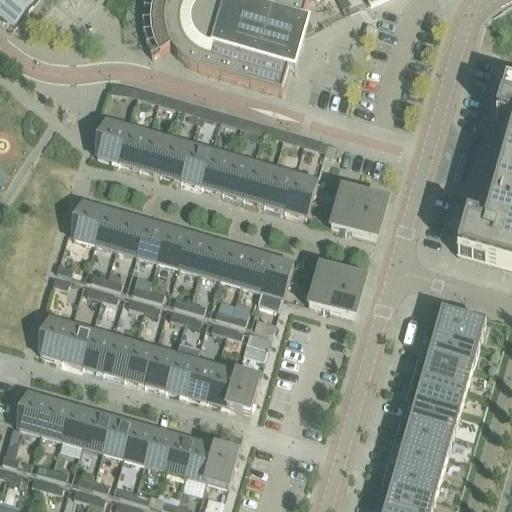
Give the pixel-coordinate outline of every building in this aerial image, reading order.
[(0,0),(0,16),(13,0),(0,0)] [(13,0),(0,16),(0,20),(14,32),(40,0),(13,0)] [(148,0),(148,1),(146,7),(145,13),(144,20),(143,26),(143,32),(144,38),(145,44),(147,50),(150,57),(153,63),(171,52),(176,59),(182,65),(188,70),(196,74),(200,75),(282,99),(298,44),(315,36),(314,35),(313,35),(306,18),(309,4),(314,5),(317,4),(319,3),(321,1),(322,0),(148,0)] [(365,0),(370,10),(392,0),(365,0)] [(374,39),(376,33),(376,31),(367,29),(365,37),(374,39)] [(457,260),(511,275),(511,91),(506,90),(496,125),(508,128),(485,207),(480,205),(474,227),(467,225),(457,260)] [(112,91),(111,100),(125,101),(126,93),(112,91)] [(154,100),(140,95),(137,104),(151,108),(154,100)] [(175,106),(160,101),(158,110),(172,114),(175,106)] [(195,112),(181,107),(179,116),(193,120),(195,112)] [(216,118),(202,114),(199,122),(214,126),(216,118)] [(237,124),(223,120),(220,128),(234,132),(237,124)] [(258,130),(243,126),(241,134),(255,138),(258,130)] [(119,169),(129,134),(107,128),(97,162),(119,169)] [(278,136),(264,132),(262,140),(276,144),(278,136)] [(139,175),(149,140),(129,134),(119,169),(139,175)] [(285,138),(282,146),(296,150),(299,142),(285,138)] [(160,180),(170,146),(149,140),(139,175),(160,180)] [(320,148),(306,144),(303,152),(317,156),(320,148)] [(181,186),(191,152),(170,146),(160,180),(181,186)] [(324,161),(335,164),(338,153),(327,150),(324,161)] [(202,192),(212,158),(191,152),(181,186),(202,192)] [(223,198),(232,164),(212,158),(202,192),(223,198)] [(243,204),(253,169),(232,164),(223,198),(243,204)] [(264,210),(274,175),(253,169),(243,204),(264,210)] [(295,181),(274,175),(264,210),(285,216),(295,181)] [(295,181),(285,216),(307,222),(317,188),(295,181)] [(387,208),(342,195),(337,215),(381,227),(387,208)] [(73,245),(95,251),(105,216),(83,210),(73,245)] [(331,234),(376,247),(381,227),(337,215),(331,234)] [(95,251),(116,257),(126,222),(105,216),(95,251)] [(116,257),(137,263),(146,228),(126,222),(116,257)] [(137,263),(157,269),(167,234),(146,228),(137,263)] [(157,269),(178,275),(188,240),(167,234),(157,269)] [(209,246),(188,240),(178,275),(199,281),(209,246)] [(199,281),(220,287),(230,252),(209,246),(199,281)] [(250,258),(230,252),(220,287),(240,293),(250,258)] [(271,264),(250,258),(240,293),(261,299),(271,264)] [(271,264),(261,299),(258,310),(280,316),(293,270),(271,264)] [(59,271),(56,278),(71,283),(74,275),(59,271)] [(364,286),(320,274),(314,293),(359,305),(364,286)] [(105,292),(108,285),(93,280),(90,288),(105,292)] [(55,284),(53,292),(68,296),(70,289),(55,284)] [(123,289),(108,285),(105,292),(120,297),(123,289)] [(132,300),(147,304),(149,297),(134,292),(132,300)] [(314,293),(309,312),(353,325),(359,305),(314,293)] [(104,298),(89,294),(87,302),(102,306),(104,298)] [(147,304),(162,309),(164,301),(149,297),(147,304)] [(117,311),(119,303),(104,298),(102,306),(117,311)] [(176,304),(174,312),(189,316),(191,308),(176,304)] [(146,310),(131,306),(128,314),(143,318),(146,310)] [(206,313),(191,308),(189,316),(204,321),(206,313)] [(146,310),(143,318),(158,322),(160,315),(146,310)] [(486,330),(432,315),(425,338),(479,354),(486,330)] [(232,320),(217,316),(215,324),(230,328),(232,320)] [(185,330),(187,322),(172,318),(170,326),(185,330)] [(247,325),(232,320),(230,328),(245,332),(247,325)] [(202,326),(187,322),(185,330),(200,334),(202,326)] [(40,360),(62,367),(72,332),(50,326),(40,360)] [(256,336),(273,340),(275,332),(258,327),(256,336)] [(229,334),(214,330),(211,338),(226,342),(229,334)] [(62,367),(83,373),(93,338),(72,332),(62,367)] [(241,346),(244,338),(229,334),(226,342),(241,346)] [(83,373),(104,379),(113,344),(93,338),(83,373)] [(425,338),(419,360),(473,376),(479,354),(425,338)] [(252,350),(269,355),(271,346),(254,341),(252,350)] [(104,379),(124,384),(134,350),(113,344),(104,379)] [(155,356),(134,350),(124,384),(145,390),(155,356)] [(200,356),(179,350),(176,362),(166,396),(187,402),(196,368),(200,356)] [(176,362),(155,356),(145,390),(166,396),(176,362)] [(419,360),(412,382),(467,398),(473,376),(419,360)] [(187,402),(207,408),(217,374),(196,368),(187,402)] [(207,408),(228,414),(238,379),(217,374),(207,408)] [(238,379),(228,414),(250,420),(260,386),(238,379)] [(467,398),(412,382),(406,404),(460,420),(467,398)] [(19,435),(40,442),(50,407),(29,401),(19,435)] [(406,404),(400,426),(454,442),(460,420),(406,404)] [(40,442),(61,448),(71,413),(50,407),(40,442)] [(61,448),(82,454),(92,419),(71,413),(61,448)] [(82,454),(103,460),(113,425),(92,419),(82,454)] [(103,460),(124,465),(133,431),(113,425),(103,460)] [(400,426),(394,448),(448,463),(454,442),(400,426)] [(124,465),(144,471),(154,437),(133,431),(124,465)] [(144,471),(165,477),(175,443),(154,437),(144,471)] [(165,477),(186,483),(196,449),(175,443),(165,477)] [(394,448),(387,470),(442,485),(448,463),(394,448)] [(217,454),(196,449),(186,483),(207,489),(217,454)] [(207,489),(229,495),(238,461),(217,454),(207,489)] [(2,469),(17,473),(19,466),(4,461),(2,469)] [(387,470),(381,492),(435,507),(442,485),(387,470)] [(51,483),(53,475),(38,471),(36,479),(51,483)] [(51,483),(66,487),(68,480),(53,475),(51,483)] [(7,477),(5,485),(20,489),(22,481),(7,477)] [(80,483),(78,491),(93,495),(95,487),(80,483)] [(32,492),(47,497),(49,489),(34,484),(32,492)] [(93,495),(108,499),(110,491),(95,487),(93,495)] [(49,489),(47,497),(62,501),(64,493),(49,489)] [(375,511),(433,511),(435,507),(381,492),(375,511)] [(121,495),(119,503),(134,507),(136,499),(121,495)] [(91,501),(76,497),(74,504),(89,509),(91,501)] [(136,499),(134,507),(149,511),(151,503),(136,499)] [(104,511),(106,505),(91,501),(89,509),(100,511),(104,511)]
